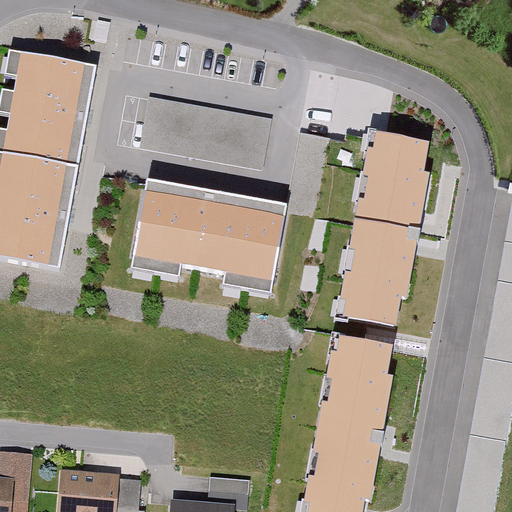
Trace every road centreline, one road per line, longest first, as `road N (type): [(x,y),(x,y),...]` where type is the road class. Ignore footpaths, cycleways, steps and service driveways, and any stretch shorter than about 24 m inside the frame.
road 1 (residential): [(100,0),(378,64),(463,108),(479,148),(480,192),(424,511)]
road 2 (residential): [(0,431),(168,446)]
